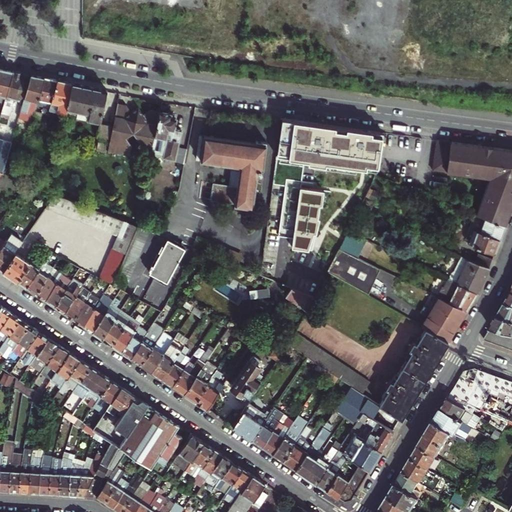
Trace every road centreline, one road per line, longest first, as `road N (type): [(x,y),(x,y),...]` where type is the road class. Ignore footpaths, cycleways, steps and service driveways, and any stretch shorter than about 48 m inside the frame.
road 1 (residential): [(511,131),(195,88),(10,53)]
road 2 (residential): [(0,287),(332,511)]
road 3 (residential): [(362,511),(463,348)]
